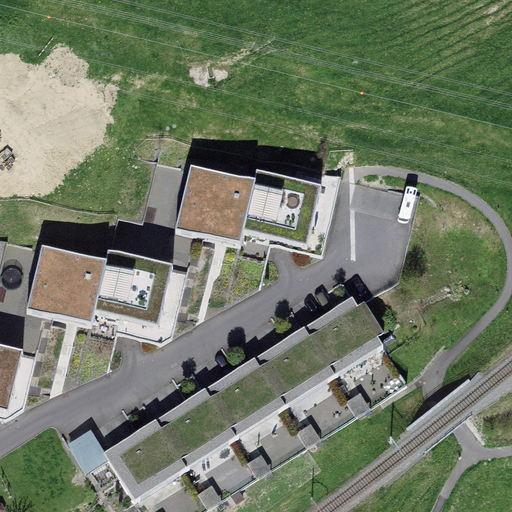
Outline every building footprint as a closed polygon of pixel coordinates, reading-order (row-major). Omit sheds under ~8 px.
[(191,169),(177,232),(240,247),(243,233),(305,248),(319,187),(256,172),(254,183),(191,169)] [(44,249),(29,313),(92,327),(95,314),(157,328),(171,267),(108,253),(106,263),(44,249)] [(334,380),(383,349),(353,300),(304,331),(334,380)] [(285,411),(334,380),(304,331),(254,362),(285,411)] [(0,410),(8,413),(22,352),(0,346),(0,410)] [(236,441),(285,411),(254,362),(205,392),(236,441)] [(187,472),(236,441),(205,392),(156,423),(187,472)] [(138,503),(187,472),(156,423),(107,454),(138,503)] [(92,429),(69,442),(86,472),(109,459),(92,429)]
